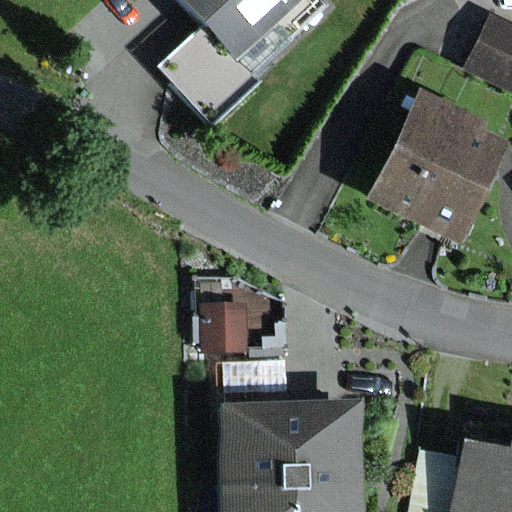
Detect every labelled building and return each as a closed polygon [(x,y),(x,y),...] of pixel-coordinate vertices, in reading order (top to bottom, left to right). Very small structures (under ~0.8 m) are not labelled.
[(172,0),(212,43),(244,77),(320,7),(313,0),(172,0)] [(511,31),(490,21),(466,71),(511,92),(511,89),(511,31)] [(252,86),(244,77),(212,43),(165,86),(205,129),(252,86)] [(417,103),(369,200),(447,238),(489,152),(464,139),(467,133),(470,128),(417,103)] [(200,313),(201,352),(241,351),(240,312),(200,313)] [(222,421),(225,511),(348,511),(347,480),(345,418),(222,421)] [(448,511),(511,511),(511,446),(460,439),(448,511)]
